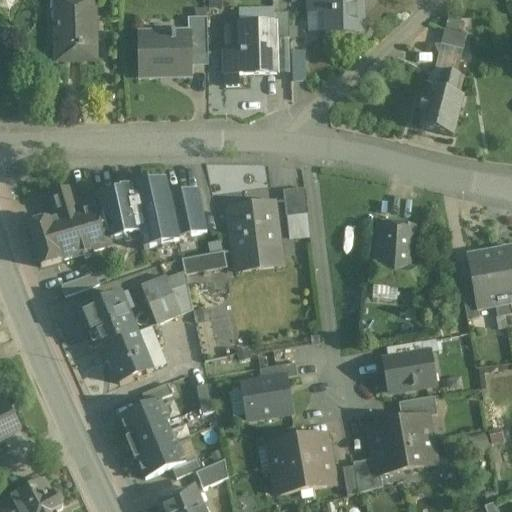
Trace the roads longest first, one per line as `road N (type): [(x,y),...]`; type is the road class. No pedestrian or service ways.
road 1 (residential): [(269,143),(0,145)]
road 2 (residential): [(338,397),(306,147)]
road 3 (residential): [(269,143),(357,79),(441,0)]
road 4 (residential): [(511,185),(306,147)]
road 5 (secondary): [(0,251),(78,438)]
